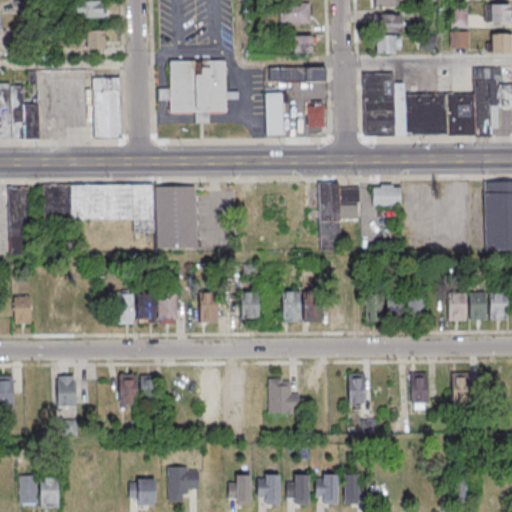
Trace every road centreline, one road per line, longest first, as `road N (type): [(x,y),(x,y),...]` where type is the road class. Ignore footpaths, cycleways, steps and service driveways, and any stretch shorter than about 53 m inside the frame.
road 1 (residential): [(511,346),(0,351)]
road 2 (tertiary): [(511,159),(142,162)]
road 3 (residential): [(142,162),(137,0)]
road 4 (residential): [(349,161),(343,0)]
road 5 (tertiary): [(142,162),(0,163)]
